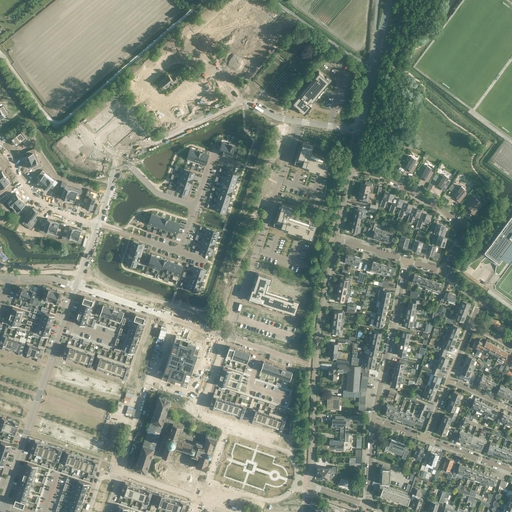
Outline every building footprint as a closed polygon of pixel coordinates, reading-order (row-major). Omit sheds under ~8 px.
[(249,2),(243,10),(247,13),(253,5),(249,2)] [(253,5),(247,13),(252,17),(258,9),(253,5)] [(258,9),(252,17),(256,20),(262,12),(258,9)] [(222,12),(218,15),(225,23),(229,19),(222,12)] [(262,12),(256,20),(260,23),(266,15),(262,12)] [(218,15),(214,19),(220,26),(225,23),(218,15)] [(266,15),(260,23),(265,26),(271,18),(266,15)] [(271,18),(265,26),(269,30),(275,22),(271,18)] [(214,19),(210,22),(216,30),(220,26),(214,19)] [(210,22),(206,26),(212,33),(216,30),(210,22)] [(206,26),(202,29),(208,37),(212,33),(206,26)] [(202,29),(197,33),(204,41),(208,37),(202,29)] [(237,39),(227,65),(243,71),(253,46),(237,39)] [(174,50),(166,53),(169,60),(172,59),(173,58),(174,59),(176,58),(176,57),(177,57),(176,54),(178,53),(176,49),(174,50)] [(158,57),(156,58),(158,62),(160,61),(161,63),(162,63),(162,64),(165,63),(165,62),(166,61),(166,62),(169,60),(166,53),(158,56),(158,57)] [(143,70),(139,78),(146,81),(148,79),(147,79),(148,77),(149,77),(150,75),(150,74),(150,73),(148,72),(149,70),(145,68),(144,70),(143,70)] [(295,100),(293,102),(294,103),(299,107),(298,108),(304,113),(311,105),(312,105),(310,103),(311,103),(312,101),(313,102),(323,91),(321,90),(325,85),(329,80),(325,77),(320,72),(319,71),(315,76),(316,77),(301,96),(299,94),(295,100)] [(168,74),(160,82),(165,88),(169,85),(171,87),(172,86),(171,85),(174,82),(178,79),(179,78),(177,76),(176,77),(175,77),(172,80),(168,74)] [(136,86),(135,88),(139,90),(140,88),(142,89),(142,88),(143,89),(145,86),(144,85),(145,84),(146,81),(139,78),(135,86),(136,86)] [(200,83),(199,83),(207,92),(212,88),(204,80),(200,84),(200,83)] [(197,86),(195,87),(202,96),(207,92),(199,83),(199,84),(199,83),(196,85),(197,86)] [(191,91),(190,92),(198,100),(202,96),(195,87),(195,88),(194,89),(194,88),(191,90),(191,91)] [(152,102),(148,112),(154,114),(158,103),(158,104),(157,103),(157,102),(153,101),(153,102),(152,102)] [(158,103),(154,114),(160,116),(164,105),(163,105),(164,104),(161,103),(161,104),(158,103)] [(164,105),(160,116),(166,118),(170,108),(164,106),(164,105)] [(110,106),(106,110),(112,117),(116,114),(110,106)] [(106,110),(102,113),(108,121),(112,117),(106,110)] [(102,113),(97,117),(104,124),(108,121),(102,113)] [(97,117),(93,120),(100,128),(104,124),(97,117)] [(93,120),(89,124),(96,132),(100,128),(93,120)] [(125,123),(120,127),(127,134),(131,131),(125,123)] [(17,134),(11,139),(16,145),(22,141),(27,146),(32,142),(20,127),(15,131),(17,134)] [(120,127),(116,130),(123,138),(127,134),(120,127)] [(116,130),(112,134),(119,141),(123,138),(116,130)] [(112,134),(108,137),(114,145),(119,141),(112,134)] [(66,137),(61,141),(64,145),(66,143),(70,147),(78,140),(77,139),(78,139),(75,136),(74,135),(68,140),(66,137)] [(78,140),(70,147),(73,152),(71,154),(74,157),(79,153),(76,150),(82,145),(81,144),(82,143),(79,140),(79,141),(78,140)] [(222,142),(219,153),(225,155),(229,143),(228,144),(222,142)] [(299,149),(295,160),(298,161),(297,163),(302,165),(305,166),(304,168),(312,171),(312,170),(316,171),(316,169),(319,170),(319,172),(323,174),(323,172),(326,173),(330,160),(323,158),(323,160),(309,155),(310,153),(313,146),(303,142),(300,150),(299,149)] [(229,143),(225,155),(231,157),(235,145),(229,143)] [(24,157),(25,161),(26,161),(26,162),(36,158),(33,152),(36,151),(34,148),(28,150),(30,154),(24,156),(24,157)] [(191,148),(187,160),(193,162),(197,150),(191,148)] [(197,150),(193,162),(199,164),(203,152),(197,150)] [(203,152),(199,164),(204,166),(208,154),(203,152)] [(86,157),(83,162),(87,165),(88,162),(93,165),(99,156),(98,155),(95,153),(93,153),(90,159),(86,157)] [(99,156),(93,165),(98,168),(97,171),(100,173),(104,167),(100,165),(104,159),(103,158),(100,156),(99,156)] [(408,156),(402,167),(405,169),(406,167),(410,169),(409,171),(412,173),(418,162),(415,161),(416,159),(411,156),(410,158),(408,156)] [(36,158),(26,162),(29,168),(35,165),(36,168),(42,166),(40,162),(38,163),(36,158)] [(423,165),(417,176),(421,178),(422,176),(425,178),(424,180),(428,182),(434,171),(431,170),(432,168),(427,165),(426,167),(423,165)] [(41,176),(37,181),(38,182),(37,182),(40,185),(41,184),(42,185),(41,185),(42,185),(48,177),(43,173),(45,171),(42,169),(38,174),(41,176)] [(181,174),(192,178),(194,172),(184,169),(182,174),(181,174)] [(224,175),(224,176),(236,180),(238,174),(227,170),(225,176),(224,175)] [(179,178),(179,179),(191,183),(192,178),(181,174),(179,178)] [(433,179),(436,181),(434,184),(437,186),(438,185),(442,187),(441,189),(444,191),(450,181),(448,179),(449,177),(444,174),(443,176),(440,174),(439,177),(435,175),(433,179)] [(224,176),(222,181),(234,185),(236,180),(224,176)] [(6,177),(0,180),(0,187),(0,188),(0,192),(1,193),(6,190),(4,187),(10,182),(9,181),(10,181),(7,177),(6,178),(6,177)] [(48,177),(42,185),(47,189),(51,184),(53,186),(57,181),(54,179),(53,181),(48,177)] [(178,179),(176,183),(177,184),(189,188),(191,183),(179,179),(178,179)] [(221,186),(221,187),(232,190),(234,185),(222,181),(224,182),(223,187),(221,186)] [(361,183),(359,190),(370,192),(372,183),(366,181),(365,184),(361,183)] [(177,184),(175,189),(187,193),(189,188),(177,184)] [(458,185),(450,195),(453,197),(454,196),(458,198),(456,200),(459,202),(467,193),(464,191),(466,190),(461,186),(460,187),(458,185)] [(61,193),(60,197),(61,197),(61,198),(67,200),(71,189),(65,187),(62,194),(61,193)] [(219,191),(218,192),(230,196),(232,190),(221,187),(220,192),(219,191)] [(71,189),(67,200),(68,200),(69,200),(68,201),(73,202),(73,201),(74,202),(76,195),(80,196),(82,190),(78,189),(77,191),(71,189)] [(88,197),(85,207),(87,208),(87,209),(90,210),(91,209),(92,209),(96,198),(93,197),(94,193),(90,192),(91,191),(87,189),(85,196),(88,197)] [(368,202),(370,192),(359,190),(358,197),(360,197),(360,200),(368,202)] [(387,200),(392,202),(394,196),(395,194),(385,191),(380,205),(384,207),(387,200)] [(218,192),(217,197),(228,201),(230,196),(218,192)] [(13,196),(8,201),(12,206),(21,198),(16,193),(16,194),(15,193),(13,196)] [(6,194),(0,198),(0,200),(2,202),(9,197),(6,194)] [(396,205),(401,207),(403,201),(404,199),(394,196),(392,202),(389,210),(393,212),(396,205)] [(218,198),(216,203),(227,207),(228,201),(217,197),(216,197),(218,198)] [(21,198),(12,206),(13,206),(17,211),(15,213),(18,216),(23,211),(20,209),(25,204),(25,203),(25,202),(22,199),(22,200),(21,199),(21,198)] [(472,198),(464,206),(467,209),(468,208),(472,211),(470,212),(473,215),(481,206),(479,204),(480,202),(476,198),(475,200),(472,198)] [(405,210),(410,212),(412,206),(413,204),(403,201),(401,207),(398,216),(403,217),(405,210)] [(216,203),(214,209),(225,212),(227,207),(216,203)] [(278,211),(274,221),(277,222),(276,225),(281,227),(281,226),(284,227),(283,230),(291,232),(295,233),(296,231),(302,233),(301,235),(309,237),(310,236),(312,236),(316,224),(310,222),(309,223),(288,216),(289,215),(292,207),(282,204),(279,211),(278,211)] [(414,215),(419,217),(421,211),(422,210),(412,206),(410,212),(407,221),(412,222),(414,215)] [(33,207),(24,219),(27,221),(25,224),(28,226),(27,227),(31,230),(37,222),(33,219),(39,211),(36,210),(37,209),(34,207),(33,208),(33,207)] [(356,209),(354,216),(361,218),(364,218),(366,209),(358,208),(358,209),(356,209)] [(429,222),(431,215),(421,211),(419,217),(416,226),(421,227),(423,220),(429,222)] [(152,214),(149,223),(150,224),(151,224),(155,225),(158,216),(154,214),(153,214),(152,214)] [(511,215),(482,255),(491,262),(494,259),(498,262),(496,265),(497,266),(503,258),(511,245),(511,215)] [(158,216),(155,225),(157,226),(158,226),(160,227),(163,218),(161,217),(160,217),(158,216)] [(354,216),(352,223),(359,225),(361,218),(354,216)] [(163,218),(160,227),(166,229),(169,219),(163,218)] [(41,225),(39,231),(43,232),(44,230),(49,232),(53,221),(47,219),(45,226),(41,225)] [(169,219),(166,229),(171,231),(174,221),(169,219)] [(53,221),(49,232),(50,232),(55,234),(54,236),(58,237),(60,231),(57,230),(59,223),(58,223),(58,222),(54,221),(54,222),(53,221)] [(174,221),(171,231),(177,233),(180,223),(174,221)] [(352,223),(351,231),(358,232),(359,225),(352,223)] [(440,232),(439,235),(444,237),(446,230),(443,229),(444,225),(437,223),(434,231),(440,232)] [(64,232),(62,238),(66,239),(66,237),(72,239),(75,228),(69,227),(67,233),(64,232)] [(75,228),(72,239),(73,238),(78,240),(77,243),(81,244),(83,238),(79,237),(81,231),(80,230),(77,228),(77,229),(76,229),(75,228)] [(206,228),(204,234),(216,238),(218,232),(206,228)] [(372,237),(380,240),(382,233),(383,230),(375,228),(375,231),(372,237)] [(382,233),(380,240),(387,242),(388,238),(391,239),(393,233),(383,230),(382,233)] [(204,234),(202,239),(214,243),(216,238),(204,234)] [(412,248),(413,246),(407,244),(409,238),(402,235),(399,244),(403,245),(403,247),(412,250),(412,248)] [(433,245),(438,247),(439,244),(444,246),(446,237),(444,237),(439,235),(437,239),(435,238),(433,245)] [(202,239),(201,244),(212,248),(214,243),(202,239)] [(413,246),(412,248),(417,249),(416,251),(425,254),(426,252),(427,248),(421,246),(423,242),(415,239),(413,246)] [(133,241),(131,246),(143,250),(145,245),(133,241)] [(202,245),(200,250),(210,254),(212,248),(201,244),(201,245),(202,245)] [(438,247),(433,245),(428,244),(427,248),(426,252),(430,253),(429,256),(438,258),(442,248),(438,247)] [(511,245),(503,258),(508,262),(511,256),(511,245)] [(131,246),(130,252),(141,256),(143,250),(131,246)] [(130,252),(128,257),(140,261),(141,256),(130,252)] [(308,263),(310,255),(305,253),(302,261),(308,263)] [(344,261),(351,263),(353,256),(346,253),(344,261)] [(151,255),(148,265),(153,266),(152,269),(153,269),(157,257),(151,255)] [(350,267),(361,270),(363,262),(360,261),(361,258),(353,256),(351,263),(350,267)] [(126,263),(136,266),(138,261),(139,261),(140,261),(128,257),(126,263)] [(157,257),(153,269),(158,271),(162,259),(157,257)] [(162,259),(158,271),(159,268),(164,270),(167,261),(162,259)] [(167,261),(164,270),(169,272),(172,262),(167,261)] [(370,271),(377,273),(380,264),(373,261),(372,265),(368,264),(366,270),(370,272),(370,271)] [(172,262),(169,272),(174,273),(173,276),(177,264),(172,262)] [(177,264),(173,276),(178,278),(182,266),(177,264)] [(380,264),(377,273),(384,275),(385,273),(387,266),(380,264)] [(193,266),(192,271),(203,275),(205,270),(193,266)] [(387,266),(385,273),(392,276),(394,268),(387,266)] [(190,276),(202,280),(203,275),(192,271),(194,272),(192,277),(190,276)] [(252,288),(248,299),(260,302),(261,302),(262,303),(261,305),(275,310),(276,308),(295,314),(299,301),(293,299),(293,301),(265,291),(268,283),(269,283),(271,278),(258,273),(253,289),(252,288)] [(412,281),(419,283),(421,277),(414,274),(412,281)] [(190,276),(188,281),(200,285),(202,280),(190,276)] [(340,278),(339,285),(347,287),(349,287),(351,278),(345,277),(345,279),(340,278)] [(425,288),(426,289),(426,286),(428,279),(421,277),(419,283),(418,285),(426,287),(425,288)] [(433,288),(436,282),(428,279),(426,286),(426,289),(433,291),(433,288)] [(188,281),(186,286),(198,290),(200,285),(188,281)] [(441,304),(442,300),(445,292),(440,291),(443,285),(436,282),(433,288),(433,291),(439,294),(440,293),(441,294),(438,303),(441,304)] [(351,291),(348,290),(349,287),(347,287),(339,285),(337,293),(346,294),(349,295),(350,295),(351,291)] [(17,294),(15,297),(21,299),(25,288),(24,288),(19,286),(18,291),(17,291),(16,294),(17,294)] [(380,289),(378,295),(389,297),(390,291),(385,290),(385,287),(380,286),(380,289)] [(46,287),(41,300),(47,302),(51,289),(46,287)] [(25,288),(21,299),(26,301),(30,291),(30,290),(29,290),(25,288)] [(51,289),(47,302),(52,304),(57,291),(56,291),(52,290),(51,289)] [(26,301),(26,302),(30,304),(32,304),(36,292),(35,292),(34,291),(30,290),(30,291),(26,301)] [(57,291),(52,304),(58,306),(60,301),(61,298),(62,293),(57,291)] [(457,299),(454,298),(455,295),(449,292),(446,299),(449,300),(448,302),(455,305),(457,299)] [(349,295),(346,294),(337,293),(336,300),(347,302),(348,297),(349,295)] [(388,303),(389,297),(378,295),(377,301),(380,301),(388,303)] [(84,296),(82,301),(94,305),(96,300),(95,300),(84,296)] [(415,309),(416,303),(422,304),(422,301),(412,299),(412,302),(409,301),(408,307),(415,309)] [(82,301),(80,307),(92,311),(93,308),(94,305),(82,301)] [(456,303),(456,305),(460,307),(468,310),(469,307),(470,307),(471,305),(470,304),(466,302),(465,302),(463,301),(461,305),(456,303)] [(103,304),(99,315),(105,317),(105,315),(108,306),(103,305),(103,304)] [(105,315),(105,317),(110,319),(109,320),(113,308),(108,306),(105,315)] [(12,307),(11,312),(23,316),(24,311),(12,307)] [(80,307),(79,312),(90,316),(91,315),(89,315),(91,310),(92,311),(80,307)] [(460,307),(458,313),(466,316),(467,313),(468,313),(468,311),(468,310),(460,307)] [(113,308),(109,320),(114,321),(114,322),(115,322),(119,310),(118,310),(113,308)] [(119,310),(115,322),(120,323),(121,320),(124,312),(124,311),(124,312),(119,310)] [(334,310),(333,318),(344,319),(345,312),(334,310)] [(42,311),(41,317),(52,321),(54,316),(54,315),(42,311)] [(11,312),(9,318),(20,321),(21,322),(21,321),(23,316),(11,312)] [(79,312),(77,317),(89,321),(90,316),(79,312)] [(133,313),(132,318),(143,322),(145,317),(133,313)] [(415,321),(416,315),(406,313),(405,319),(415,321)] [(458,313),(456,319),(463,322),(464,319),(465,319),(466,317),(465,316),(466,316),(458,313)] [(41,317),(39,322),(51,326),(52,321),(41,317)] [(75,322),(87,326),(89,321),(77,317),(75,322)] [(7,322),(7,323),(18,326),(20,321),(9,318),(7,322)] [(132,318),(130,323),(142,327),(143,322),(132,318)] [(332,325),(340,326),(344,327),(345,319),(344,319),(333,318),(332,325)] [(384,321),(376,319),(374,319),(373,327),(377,328),(378,325),(383,327),(384,321)] [(414,327),(415,321),(405,319),(404,325),(406,325),(406,328),(414,329),(414,327)] [(39,322),(37,327),(49,331),(51,326),(39,322)] [(130,323),(128,328),(140,332),(142,327),(130,323)] [(332,325),(331,333),(339,334),(340,329),(342,330),(343,327),(340,326),(332,325)] [(453,325),(451,330),(459,333),(459,332),(459,333),(460,330),(461,328),(453,325)] [(37,327),(35,332),(47,336),(49,331),(37,327)] [(128,328),(126,333),(138,337),(140,332),(128,328)] [(447,329),(444,334),(449,336),(456,339),(458,336),(459,334),(458,334),(459,333),(451,330),(447,329)] [(372,337),(380,338),(382,332),(372,330),(371,333),(373,333),(372,337)] [(126,333),(125,339),(136,343),(138,337),(126,333)] [(444,334),(443,338),(447,340),(447,342),(454,345),(454,344),(455,344),(456,342),(455,342),(456,339),(449,336),(444,334)] [(0,346),(4,348),(8,337),(3,335),(2,335),(2,336),(1,337),(1,338),(2,338),(1,339),(1,340),(0,341),(0,342),(0,341),(0,342),(0,341),(0,342),(0,346)] [(176,335),(162,378),(187,386),(201,344),(184,338),(176,335)] [(8,337),(4,348),(5,348),(5,347),(10,349),(14,337),(8,336),(8,337)] [(14,337),(10,349),(15,350),(15,352),(16,352),(19,341),(19,340),(20,338),(14,336),(14,337)] [(368,342),(371,343),(379,344),(380,338),(372,337),(370,336),(368,342)] [(125,339),(123,344),(135,348),(136,343),(125,339)] [(475,341),(472,347),(475,348),(478,349),(476,352),(476,354),(473,353),(473,354),(477,356),(478,356),(480,352),(481,351),(482,348),(485,343),(484,343),(482,342),(483,340),(480,339),(480,340),(479,340),(478,341),(476,340),(475,341)] [(439,349),(439,350),(446,353),(447,349),(452,351),(454,345),(447,342),(443,340),(441,346),(438,345),(436,348),(439,349)] [(19,341),(16,352),(17,352),(18,352),(21,354),(25,342),(19,341)] [(488,351),(492,344),(486,341),(484,343),(485,343),(482,348),(488,351)] [(27,342),(23,354),(29,356),(29,355),(33,345),(33,344),(27,342)] [(64,353),(63,357),(68,359),(73,345),(67,343),(66,346),(66,347),(65,348),(65,349),(65,350),(64,353)] [(330,346),(329,350),(337,351),(338,343),(331,343),(331,346),(330,346)] [(400,343),(399,349),(409,351),(410,351),(410,348),(407,348),(408,345),(400,343)] [(34,358),(40,360),(40,358),(41,357),(41,356),(42,353),(42,352),(43,352),(43,350),(43,349),(44,346),(38,344),(38,346),(34,357),(34,358)] [(123,344),(121,349),(133,353),(135,348),(123,344)] [(493,354),(497,347),(492,344),(488,351),(493,354)] [(33,345),(29,355),(34,357),(38,346),(37,346),(33,345)] [(73,345),(68,359),(69,359),(69,358),(74,359),(78,347),(73,345)] [(229,346),(225,358),(231,360),(235,348),(229,346)] [(78,347),(74,359),(80,361),(84,349),(78,347)] [(499,357),(503,350),(497,347),(493,354),(498,357),(499,357)] [(235,348),(231,360),(236,362),(240,350),(235,348)] [(84,349),(80,361),(85,363),(84,364),(85,364),(89,351),(84,349)] [(397,355),(405,357),(404,359),(407,360),(409,351),(399,349),(397,355)] [(236,362),(241,363),(244,354),(245,352),(240,350),(236,362)] [(329,350),(329,355),(330,355),(330,358),(336,358),(337,356),(340,357),(340,352),(337,351),(329,350)] [(439,350),(438,354),(441,355),(439,361),(447,364),(447,363),(448,363),(448,361),(449,358),(444,356),(446,353),(439,350)] [(508,353),(503,350),(499,357),(498,357),(497,360),(503,363),(503,362),(506,363),(509,357),(507,355),(508,353)] [(89,351),(85,364),(90,366),(95,353),(89,351)] [(241,363),(246,365),(250,353),(245,352),(244,354),(241,363)] [(98,354),(93,367),(99,369),(103,355),(98,354)] [(103,355),(99,369),(99,368),(104,370),(109,357),(103,355)] [(468,355),(466,361),(473,364),(476,358),(468,355)] [(109,357),(104,370),(110,372),(114,359),(109,357)] [(114,359),(110,372),(115,373),(120,361),(114,359)] [(396,362),(395,367),(403,369),(404,363),(406,363),(406,361),(399,359),(399,362),(396,362)] [(433,365),(432,369),(438,372),(440,368),(444,370),(446,367),(447,365),(447,364),(439,361),(435,359),(433,365)] [(361,368),(361,372),(363,372),(368,373),(369,370),(370,367),(374,368),(375,362),(367,360),(365,360),(364,362),(367,363),(366,366),(365,367),(365,369),(361,368)] [(120,361),(115,373),(120,375),(120,376),(125,363),(120,361)] [(466,361),(463,367),(473,371),(475,365),(473,364),(466,361)] [(125,363),(120,376),(126,378),(127,374),(128,371),(129,370),(130,369),(130,368),(131,365),(125,363)] [(358,391),(360,366),(348,365),(348,366),(337,365),(337,369),(329,368),(328,375),(329,375),(329,379),(337,379),(337,376),(338,376),(338,372),(348,373),(347,390),(343,390),(343,396),(359,397),(359,391),(358,391)] [(463,367),(461,373),(465,375),(464,378),(469,380),(470,380),(473,371),(463,367)] [(431,373),(429,379),(431,380),(439,383),(440,382),(441,380),(440,380),(442,377),(437,375),(438,372),(432,369),(430,373),(431,373)] [(394,373),(392,379),(404,382),(404,379),(404,378),(404,376),(402,375),(394,373)] [(479,375),(476,380),(479,382),(478,384),(479,384),(479,385),(481,386),(481,385),(484,387),(489,376),(483,374),(482,376),(482,377),(479,375)] [(489,376),(484,387),(487,388),(487,389),(488,390),(489,389),(490,389),(491,387),(495,388),(497,383),(490,380),(492,377),(489,376)] [(391,385),(395,386),(394,389),(400,390),(401,387),(399,387),(400,384),(403,384),(404,382),(392,379),(391,385)] [(431,380),(429,386),(437,389),(438,386),(439,384),(439,383),(431,380)] [(497,383),(495,388),(498,390),(497,393),(498,393),(497,394),(499,395),(500,394),(503,396),(506,388),(497,383)] [(426,385),(424,391),(427,392),(435,395),(435,394),(436,392),(436,391),(437,389),(429,386),(426,385)] [(506,388),(503,396),(505,397),(507,398),(508,398),(511,390),(506,388)] [(387,397),(392,399),(397,400),(399,394),(389,391),(387,397)] [(451,397),(459,400),(462,394),(454,391),(451,397)] [(427,392),(425,397),(432,400),(434,397),(434,398),(435,395),(434,395),(435,395),(427,392)] [(211,403),(209,406),(215,408),(220,395),(214,393),(213,396),(212,396),(212,398),(212,399),(212,400),(211,400),(210,403),(211,403)] [(134,469),(134,470),(136,472),(137,470),(146,473),(152,455),(172,462),(176,450),(191,455),(198,458),(198,456),(200,456),(197,464),(196,464),(195,466),(206,470),(208,464),(206,463),(209,456),(211,457),(212,452),(210,451),(213,444),(215,444),(217,438),(207,435),(206,435),(205,437),(206,437),(203,445),(202,445),(203,443),(196,441),(194,441),(196,435),(183,431),(185,424),(170,419),(171,415),(170,415),(171,411),(167,410),(171,399),(159,395),(152,415),(147,431),(134,469)] [(220,395),(215,408),(215,409),(216,407),(221,409),(224,399),(219,397),(220,395)] [(339,396),(330,396),(330,400),(327,400),(327,409),(332,409),(339,409),(340,398),(339,398),(339,396)] [(449,399),(448,402),(449,402),(449,403),(457,406),(459,400),(451,397),(450,400),(449,399)] [(224,399),(221,409),(226,411),(230,401),(224,399)] [(471,407),(477,410),(480,402),(475,399),(471,407)] [(230,401),(226,411),(232,413),(235,402),(235,403),(230,401)] [(235,402),(232,413),(237,414),(236,416),(237,416),(241,403),(235,402)] [(482,414),(483,412),(486,405),(480,402),(477,410),(476,411),(482,414)] [(241,403),(237,416),(242,418),(246,406),(241,405),(241,403)] [(460,407),(457,406),(449,403),(447,409),(451,411),(449,413),(456,416),(460,407)] [(385,414),(385,415),(387,416),(388,415),(391,416),(395,407),(395,406),(387,404),(386,407),(387,408),(385,414)] [(486,405),(483,412),(486,414),(484,417),(487,419),(487,417),(488,415),(492,407),(486,405)] [(417,417),(414,425),(421,427),(424,420),(425,417),(421,416),(423,410),(425,411),(426,408),(421,406),(420,409),(417,418),(417,417)] [(397,419),(400,411),(397,410),(397,408),(397,407),(395,407),(391,416),(397,419)] [(492,407),(488,415),(487,417),(493,420),(495,422),(498,416),(496,415),(498,410),(492,407)] [(252,409),(249,420),(254,422),(259,408),(258,410),(252,409)] [(259,408),(254,422),(255,422),(255,421),(260,422),(264,410),(259,408)] [(264,410),(260,422),(265,424),(270,412),(269,412),(269,414),(264,412),(264,410)] [(397,419),(403,421),(405,413),(400,411),(397,419)] [(270,412),(265,424),(271,426),(275,414),(270,412)] [(403,421),(408,423),(411,415),(405,413),(403,421)] [(442,421),(450,424),(451,420),(454,421),(455,419),(456,416),(449,413),(448,416),(444,415),(442,421)] [(500,421),(506,423),(509,415),(503,413),(502,415),(500,414),(496,423),(499,424),(500,421)] [(275,414),(271,426),(276,428),(275,429),(276,429),(280,416),(275,414)] [(340,426),(340,433),(345,433),(348,433),(349,430),(345,429),(345,425),(349,425),(349,416),(337,415),(337,419),(332,419),(332,426),(340,426)] [(414,425),(417,417),(411,415),(408,423),(414,425)] [(280,416),(276,429),(281,431),(286,417),(280,416)] [(364,417),(362,417),(362,416),(353,416),(353,420),(357,420),(357,424),(362,425),(362,420),(364,421),(364,417)] [(7,419),(3,431),(9,433),(13,421),(12,422),(7,420),(8,419),(7,419)] [(13,421),(9,433),(9,432),(15,434),(15,433),(16,431),(16,430),(17,427),(18,423),(13,421)] [(440,427),(447,430),(450,424),(442,421),(440,427)] [(445,436),(447,430),(440,427),(437,433),(445,436)] [(460,433),(457,441),(463,443),(466,435),(467,433),(460,430),(459,433),(460,433)] [(345,441),(345,433),(340,433),(340,441),(330,440),(329,446),(344,447),(344,441),(345,441)] [(463,443),(469,445),(472,437),(466,435),(463,443)] [(469,445),(475,447),(479,437),(473,435),(472,437),(469,445)] [(479,437),(475,447),(478,448),(478,449),(480,450),(481,449),(481,450),(482,446),(484,447),(487,440),(483,439),(483,437),(479,436),(479,437)] [(402,455),(405,444),(389,438),(388,442),(391,443),(388,450),(402,455)] [(31,451),(30,453),(36,455),(39,445),(40,442),(34,440),(33,444),(32,447),(32,448),(31,449),(31,450),(31,451)] [(0,446),(9,450),(10,445),(11,445),(1,441),(0,443),(0,446)] [(39,445),(36,455),(41,457),(45,445),(40,444),(40,442),(39,445)] [(488,448),(487,452),(493,454),(496,446),(497,444),(491,442),(490,444),(489,446),(488,448)] [(45,445),(41,457),(47,458),(46,459),(51,447),(45,445)] [(0,446),(0,452),(7,455),(9,450),(0,446)] [(417,447),(413,457),(420,459),(419,461),(423,462),(426,455),(427,453),(423,452),(424,449),(420,448),(420,447),(418,446),(418,447),(417,447)] [(493,454),(499,456),(502,449),(496,446),(493,454)] [(505,458),(508,451),(509,449),(503,446),(502,449),(499,456),(505,458)] [(51,447),(46,459),(52,461),(56,448),(56,449),(51,447)] [(56,448),(52,461),(53,459),(58,461),(62,450),(56,448)] [(62,462),(61,463),(67,465),(68,464),(67,464),(71,454),(71,453),(66,451),(62,462)] [(431,452),(427,462),(434,465),(433,468),(433,469),(437,470),(437,469),(440,463),(441,458),(438,457),(439,455),(431,452)] [(71,454),(67,464),(68,464),(73,466),(72,468),(73,466),(76,456),(71,454)] [(73,466),(72,468),(77,470),(82,458),(76,456),(73,466)] [(442,468),(441,471),(448,473),(447,478),(450,479),(451,477),(452,477),(456,466),(455,466),(455,467),(452,466),(454,460),(446,457),(442,468)] [(82,458),(77,470),(78,470),(78,469),(83,471),(87,459),(82,458)] [(87,459),(83,471),(86,471),(88,472),(88,474),(93,460),(92,461),(87,459)] [(93,460),(88,474),(91,475),(94,476),(95,473),(95,472),(96,471),(96,470),(96,469),(97,466),(98,462),(93,460)] [(26,466),(26,468),(37,472),(38,471),(39,467),(27,463),(26,466)] [(389,468),(383,465),(381,469),(380,483),(390,484),(391,469),(389,469),(389,468)] [(456,466),(452,477),(455,478),(456,476),(458,477),(461,478),(466,467),(460,465),(459,467),(456,466)] [(316,475),(316,476),(316,477),(317,477),(317,478),(324,478),(325,479),(327,479),(327,478),(329,478),(331,478),(332,472),(336,472),(336,467),(332,467),(332,468),(329,468),(317,467),(317,472),(317,473),(316,473),(316,474),(316,475)] [(464,480),(466,476),(469,477),(471,469),(466,467),(461,478),(464,480)] [(26,468),(24,473),(36,477),(34,476),(35,472),(37,472),(26,468)] [(474,481),(475,479),(477,471),(471,469),(469,477),(468,479),(474,481)] [(475,479),(481,481),(483,474),(477,471),(475,479)] [(24,475),(22,478),(34,482),(35,481),(35,479),(36,477),(24,473),(24,475)] [(482,485),(483,482),(486,483),(489,476),(483,474),(481,481),(479,485),(482,485)] [(412,494),(419,496),(421,489),(415,487),(418,477),(415,476),(410,492),(413,493),(412,494)] [(489,476),(486,483),(485,487),(488,488),(489,484),(493,486),(496,478),(489,476)] [(22,478),(21,483),(31,487),(30,486),(32,482),(34,482),(22,478)] [(78,480),(76,485),(78,486),(87,489),(88,484),(89,484),(89,483),(88,483),(78,480)] [(121,493),(120,496),(126,498),(130,484),(125,482),(123,486),(122,489),(122,490),(121,491),(121,492),(121,493)] [(20,486),(19,488),(29,492),(31,489),(31,487),(21,483),(20,486)] [(130,484),(126,498),(127,496),(132,497),(135,487),(130,485),(131,484),(130,484)] [(76,485),(74,490),(85,494),(87,489),(78,486),(76,485)] [(380,496),(384,497),(387,488),(380,486),(379,491),(381,492),(380,496)] [(135,487),(132,497),(137,499),(137,500),(141,489),(135,487)] [(19,488),(17,494),(27,497),(28,492),(29,492),(19,488)] [(141,489),(137,500),(142,502),(142,503),(146,490),(146,491),(141,489)] [(75,491),(74,496),(83,499),(85,494),(74,490),(75,491)] [(146,490),(142,503),(148,505),(152,492),(146,490)] [(17,494),(15,499),(26,502),(25,502),(26,497),(27,497),(17,494)] [(159,494),(155,505),(160,507),(164,496),(159,494)] [(70,500),(82,504),(83,499),(74,496),(72,501),(70,500)] [(164,496),(160,507),(166,509),(165,510),(169,499),(164,497),(165,496),(164,496)] [(415,497),(412,507),(419,510),(422,499),(415,497)] [(15,499),(14,504),(24,508),(26,502),(15,499)] [(169,499),(165,510),(171,511),(175,501),(169,499)] [(70,500),(68,505),(80,509),(82,504),(70,500)] [(175,501),(171,511),(176,511),(180,501),(180,502),(175,501)] [(180,501),(176,511),(183,511),(184,511),(183,511),(184,510),(185,507),(186,503),(180,501)] [(430,504),(428,511),(435,511),(439,503),(430,501),(429,504),(430,504)] [(446,503),(443,511),(449,511),(451,509),(452,505),(446,503)]
